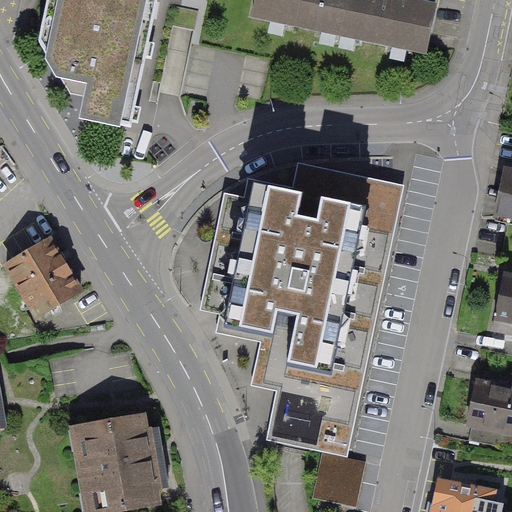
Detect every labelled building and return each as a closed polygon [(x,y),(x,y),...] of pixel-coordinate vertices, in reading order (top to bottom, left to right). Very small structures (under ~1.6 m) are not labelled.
[(48,0),(40,41),(71,94),(85,97),(81,118),(132,128),(156,0),(48,0)] [(255,0),(251,18),(338,35),(345,0),(255,0)] [(405,2),(395,0),(345,0),(338,35),(429,54),(430,45),(438,9),(405,2)] [(324,454),(344,458),(403,185),(299,164),(294,188),(249,178),(246,198),(226,195),(215,251),(202,310),(221,314),(217,334),(261,344),(251,386),(276,392),(268,441),(297,447),(324,454)] [(511,172),(510,172),(498,231),(511,233),(511,172)] [(84,292),(51,238),(5,266),(37,320),(84,292)] [(511,283),(502,282),(492,327),(511,331),(511,283)] [(511,381),(476,374),(467,422),(511,431),(511,381)] [(147,413),(71,426),(85,511),(126,511),(162,506),(147,413)] [(344,458),(324,454),(314,499),(357,508),(367,463),(344,458)] [(364,478),(363,506),(376,507),(377,479),(364,478)] [(498,490),(440,478),(439,484),(433,511),(502,511),(504,506),(495,504),(498,490)]
